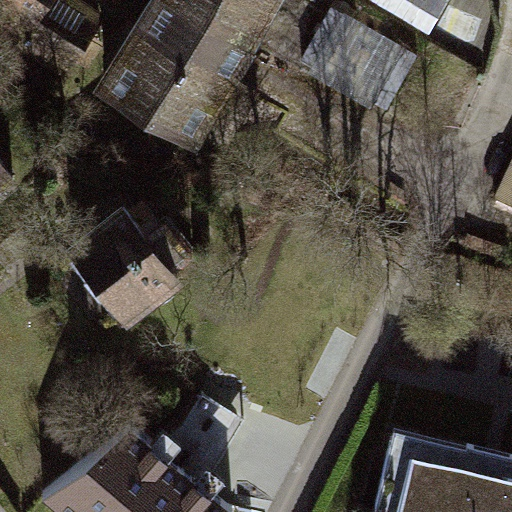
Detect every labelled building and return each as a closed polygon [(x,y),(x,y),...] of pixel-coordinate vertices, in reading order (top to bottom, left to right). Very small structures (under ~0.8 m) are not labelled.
[(8,0),(34,16),(18,40),(64,69),(99,14),(77,0),(8,0)] [(247,38),(181,0),(159,0),(109,86),(190,134),(247,38)] [(269,0),(181,0),(247,38),(269,0)] [(379,0),(428,29),(445,0),(379,0)] [(0,187),(14,178),(0,157),(0,187)] [(124,205),(71,246),(123,312),(178,269),(171,260),(189,246),(163,212),(142,228),(124,205)] [(129,418),(42,491),(61,511),(200,511),(214,483),(173,458),(177,454),(155,436),(150,442),(129,418)] [(462,452),(389,434),(370,511),(511,511),(511,445),(466,435),(462,452)]
